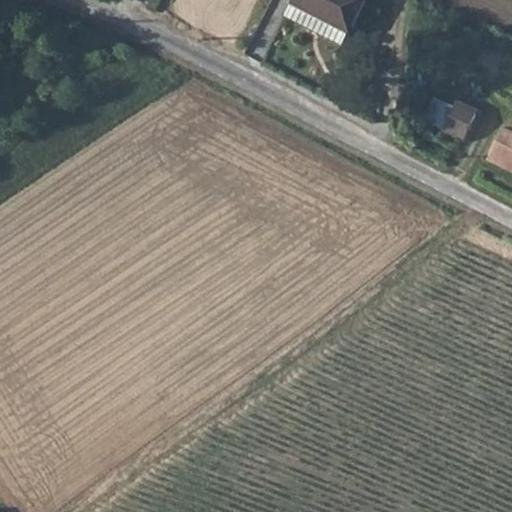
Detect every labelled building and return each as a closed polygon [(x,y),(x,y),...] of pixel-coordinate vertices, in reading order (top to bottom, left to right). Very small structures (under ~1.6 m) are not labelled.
[(366,0),(293,0),(293,1),(352,30),(366,0)] [(352,30),(293,1),(286,14),(345,44),(352,30)] [(444,128),(455,106),(435,96),(424,119),(444,128)] [(479,109),(459,99),(455,106),(444,128),(465,139),(479,109)] [(511,130),(504,127),(489,158),(511,168),(511,130)]
